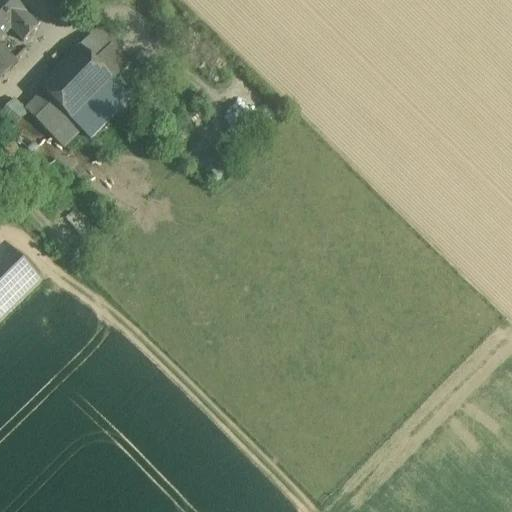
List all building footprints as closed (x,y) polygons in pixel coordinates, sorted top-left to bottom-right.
[(0,0),(0,40),(11,29),(23,42),(38,27),(26,15),(26,14),(11,0),(0,0)] [(116,42),(98,25),(79,44),(97,61),(113,44),(116,42)] [(79,44),(38,86),(41,90),(80,128),(91,139),(132,96),(116,80),(97,61),(79,44)] [(132,63),(113,44),(97,61),(116,80),(132,63)] [(0,46),(0,81),(17,64),(0,46)] [(80,128),(41,90),(24,108),(62,146),(80,128)] [(211,182),(226,169),(200,140),(185,153),(211,182)] [(6,245),(0,251),(0,320),(41,281),(6,245)]
